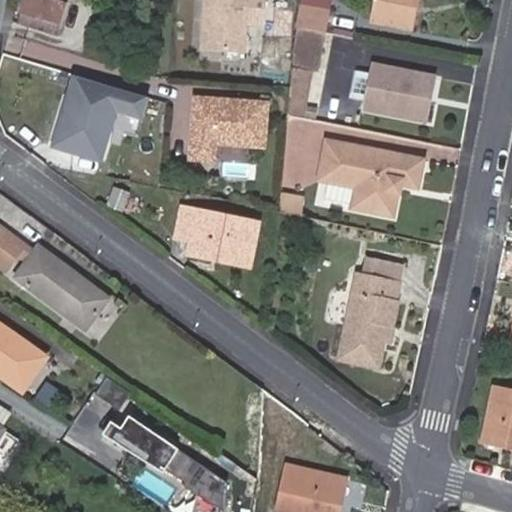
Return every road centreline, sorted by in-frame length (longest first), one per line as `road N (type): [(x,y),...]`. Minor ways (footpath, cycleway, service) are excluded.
road 1 (residential): [(0,156),(429,472)]
road 2 (residential): [(511,91),(429,472)]
